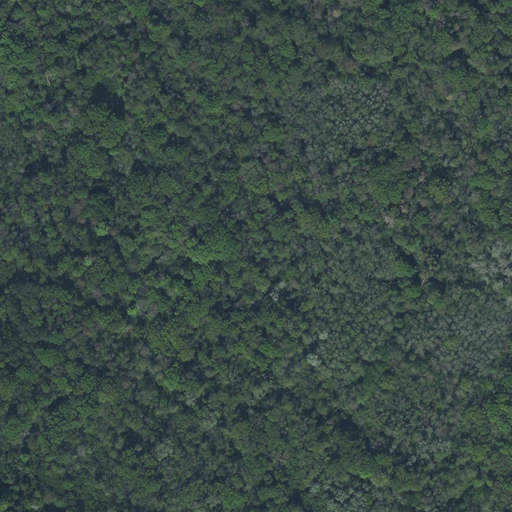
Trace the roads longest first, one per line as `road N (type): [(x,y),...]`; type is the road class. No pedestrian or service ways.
road 1 (track): [(511,117),(338,68),(265,84),(179,84),(82,133)]
road 2 (track): [(511,242),(462,235),(427,259),(362,404),(349,456),(303,487)]
